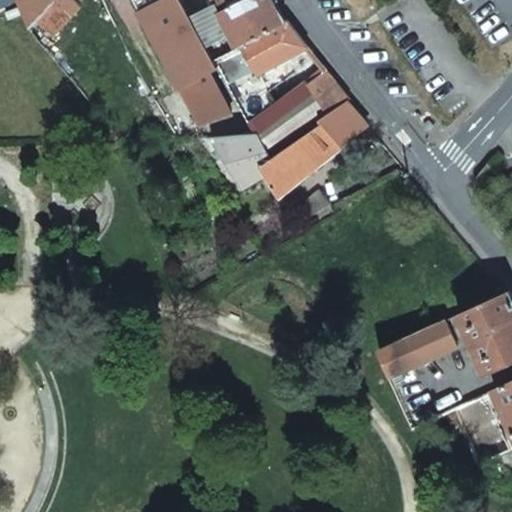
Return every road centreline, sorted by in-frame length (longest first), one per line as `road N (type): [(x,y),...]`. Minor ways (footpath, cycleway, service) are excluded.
road 1 (unclassified): [(297,0),(440,183)]
road 2 (unclassified): [(440,183),(511,280)]
